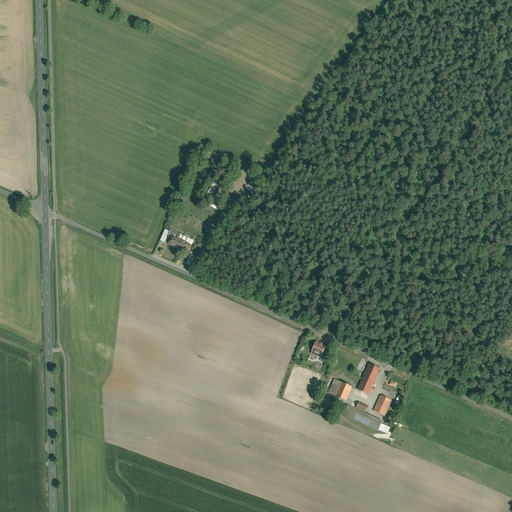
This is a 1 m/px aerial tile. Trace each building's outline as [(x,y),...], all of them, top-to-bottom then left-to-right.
[(219,155),(212,152),(211,155),(214,156),(212,160),(218,163),(219,159),(217,158),(219,155)] [(263,178),(246,166),(243,171),(237,167),(233,174),(238,177),(228,192),(238,199),(233,205),(240,210),(263,178)] [(216,184),(213,183),(208,194),(211,195),(212,194),(214,195),(217,189),(214,188),(216,184)] [(182,235),(171,230),(170,233),(165,244),(168,246),(167,246),(185,254),(187,248),(190,250),(194,242),(181,236),(182,235)] [(160,242),(165,244),(170,233),(165,231),(160,242)] [(195,259),(190,257),(186,265),(191,268),(195,259)] [(311,352),(321,356),(326,347),(316,342),(311,352)] [(371,367),(361,390),(371,394),(381,371),(371,367)] [(347,403),(353,388),(337,381),(331,397),(347,403)] [(383,397),(378,410),(388,415),(393,401),(383,397)] [(349,409),(346,416),(380,431),(383,423),(349,409)]
